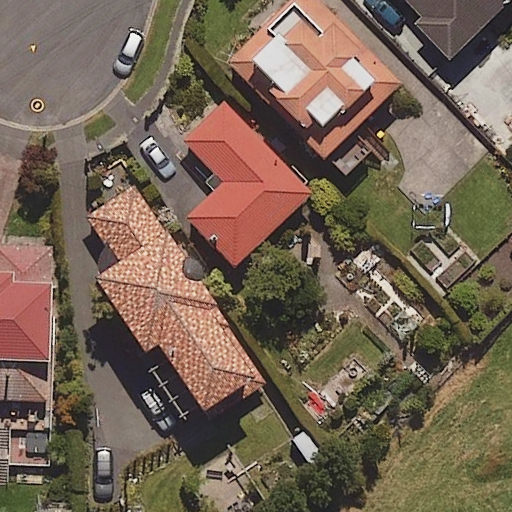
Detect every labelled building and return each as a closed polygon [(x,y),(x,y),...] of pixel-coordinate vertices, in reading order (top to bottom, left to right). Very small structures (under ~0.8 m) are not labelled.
[(406,88),(320,0),(296,0),(233,62),(330,162),(406,88)] [(511,1),(511,0),(401,0),(454,56),(511,1)] [(315,196),(224,100),(183,140),(226,186),(190,221),(237,270),(315,196)] [(220,309),(135,189),(92,220),(126,268),(102,285),(152,356),(163,348),(212,417),(263,381),(215,312),(220,309)] [(476,263),(442,227),(409,257),(444,293),(476,263)] [(0,438),(12,439),(10,469),(48,471),(60,251),(1,248),(0,271),(0,438)]
